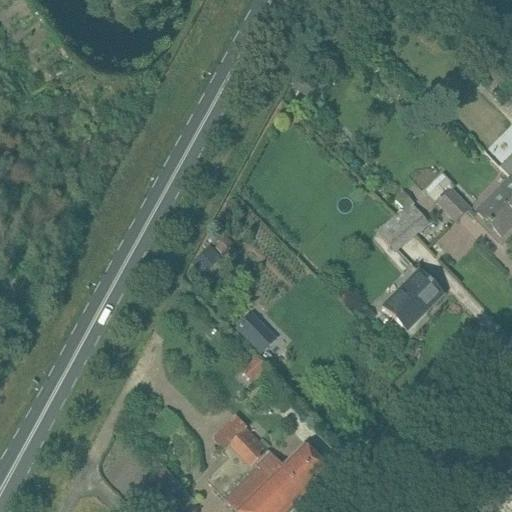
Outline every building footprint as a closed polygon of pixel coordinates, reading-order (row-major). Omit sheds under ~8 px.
[(307,101),(319,88),(303,72),(290,86),(307,101)] [(469,211),(450,193),(454,189),(442,176),(424,193),(455,224),(469,211)] [(476,214),(487,224),(501,238),(511,227),(511,182),(510,181),(476,214)] [(405,210),(396,218),(413,236),(425,226),(409,207),(412,205),(403,194),(396,200),(405,210)] [(413,236),(396,218),(377,234),(394,253),(413,236)] [(226,240),(216,249),(221,254),(231,245),(226,240)] [(208,246),(189,264),(200,274),(213,261),(218,256),(208,246)] [(383,309),(392,318),(406,332),(441,297),(419,274),(383,309)] [(250,314),(234,329),(259,355),(275,340),(250,314)] [(266,368),(256,357),(240,372),(251,383),(266,368)] [(164,443),(182,424),(166,408),(147,427),(164,443)] [(227,461),(204,482),(232,511),(287,511),(328,472),(304,448),(282,468),(246,431),(222,455),(227,461)] [(184,511),(153,480),(129,503),(137,511),(184,511)]
